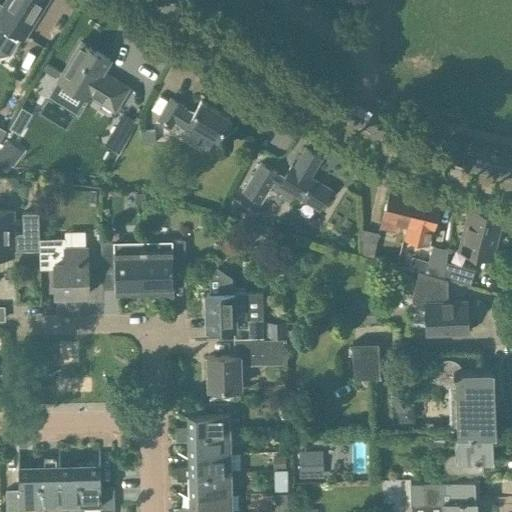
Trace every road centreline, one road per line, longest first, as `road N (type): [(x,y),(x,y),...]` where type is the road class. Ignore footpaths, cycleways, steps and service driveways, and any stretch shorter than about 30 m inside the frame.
road 1 (secondary): [(357,117),(164,0)]
road 2 (secondary): [(511,171),(472,164),(357,117)]
road 3 (residential): [(0,427),(149,423)]
